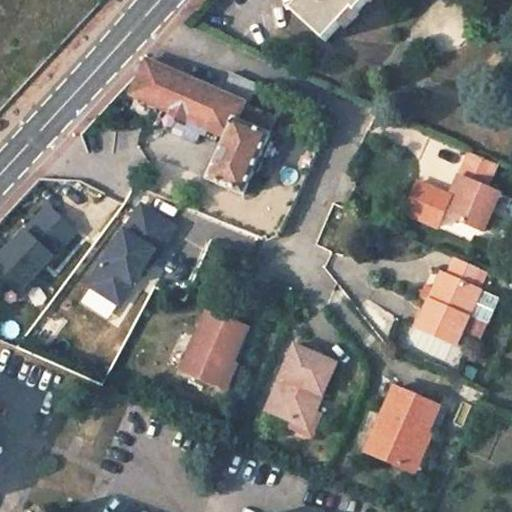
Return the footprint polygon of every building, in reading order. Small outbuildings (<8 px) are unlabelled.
[(303,0),(293,11),(326,41),(355,10),(358,13),(368,3),(365,0),(303,0)] [(146,62),(141,72),(130,95),(228,138),(209,179),(244,194),(278,117),(250,105),(259,85),(231,72),(221,94),(146,62)] [(480,231),(497,193),(483,187),(494,164),(466,151),(456,174),(463,177),(457,191),(453,198),(414,180),(400,211),(434,226),(443,207),(449,209),(446,215),(480,231)] [(133,312),(182,225),(141,203),(93,290),(133,312)] [(0,262),(0,274),(30,300),(86,236),(50,205),(0,262)] [(473,289),(481,271),(457,260),(449,278),(473,289)] [(489,325),(500,301),(473,289),(449,278),(446,277),(434,304),(429,301),(417,328),(455,347),(470,316),(489,325)] [(218,387),(245,329),(206,311),(179,370),(218,387)] [(313,414),(335,364),(293,346),(264,409),(293,422),(290,427),(304,433),(312,430),(318,416),(313,414)] [(427,434),(439,407),(394,386),(364,452),(404,470),(421,432),(427,434)] [(414,475),(432,436),(427,434),(421,432),(404,470),(414,475)]
